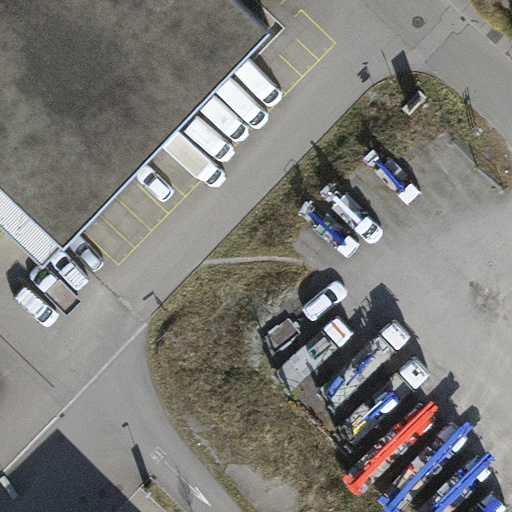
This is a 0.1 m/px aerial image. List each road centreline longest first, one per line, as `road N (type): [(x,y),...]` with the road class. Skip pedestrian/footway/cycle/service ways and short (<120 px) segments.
road 1 (residential): [(413,6),(63,361),(122,418)]
road 2 (residential): [(413,6),(511,101)]
road 3 (residential): [(122,418),(218,511)]
